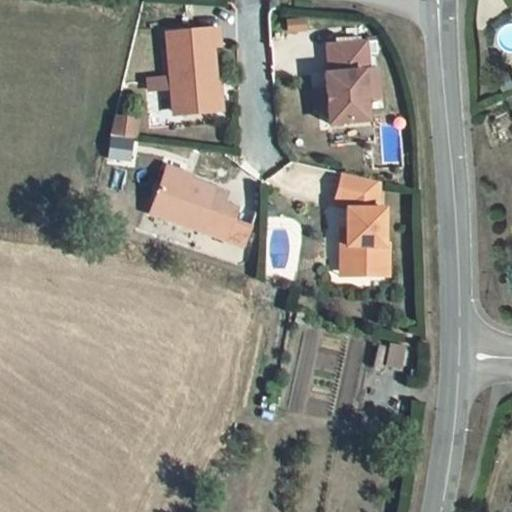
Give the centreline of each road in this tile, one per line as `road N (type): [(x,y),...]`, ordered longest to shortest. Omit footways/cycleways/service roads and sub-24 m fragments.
road 1 (tertiary): [(439,0),(461,346)]
road 2 (tertiary): [(461,346),(439,511)]
